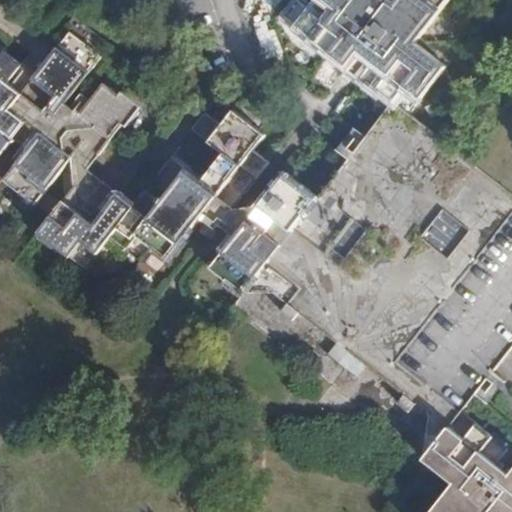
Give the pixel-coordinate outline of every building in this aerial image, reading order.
[(393,103),(408,115),(445,69),(415,44),(449,0),(343,0),(337,8),(326,0),(323,0),(313,14),(298,1),(285,17),(392,103),(393,103)] [(127,130),(140,113),(104,85),(79,116),(65,105),(101,59),(71,34),(22,95),(9,84),(20,69),(0,53),(0,156),(12,141),(15,143),(16,141),(28,151),(3,181),(18,193),(16,196),(33,210),(74,159),(57,146),(68,132),(100,157),(123,127),(127,130)] [(410,448),(425,459),(461,413),(511,349),(511,196),(408,115),(393,103),(392,103),(316,201),(284,176),(254,214),(215,265),(212,269),(242,294),(232,309),(410,448)] [(234,112),(221,128),(209,144),(223,156),(200,185),(186,175),(162,204),(147,193),(134,207),(120,196),(95,226),(66,202),(40,234),(86,270),(98,255),(114,267),(138,237),(151,248),(148,251),(166,265),(184,241),(205,214),(219,225),(267,165),(252,153),(265,136),(234,112)] [(209,144),(221,128),(205,115),(193,131),(209,144)] [(511,511),(511,453),(461,413),(425,459),(454,484),(432,511),(511,511)]
